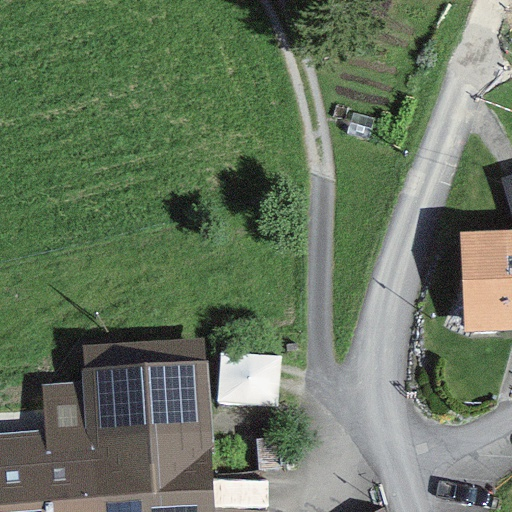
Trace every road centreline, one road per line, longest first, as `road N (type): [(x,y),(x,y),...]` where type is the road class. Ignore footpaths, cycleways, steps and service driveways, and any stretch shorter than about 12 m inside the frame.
road 1 (unclassified): [(492,0),(387,318),(386,424),(411,511)]
road 2 (track): [(277,0),(302,65),(322,183),(324,368),(386,424)]
